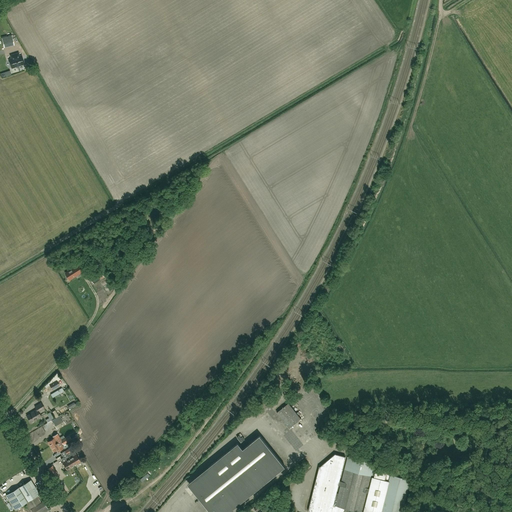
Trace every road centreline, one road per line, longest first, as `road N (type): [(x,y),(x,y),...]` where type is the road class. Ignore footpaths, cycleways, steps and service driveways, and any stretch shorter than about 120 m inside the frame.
road 1 (unknown): [(429,0),(396,135),(335,266),(259,375),(142,511)]
road 2 (unknown): [(229,511),(290,454),(284,439),(255,422),(216,449),(175,496),(172,511)]
road 3 (tertiary): [(66,511),(0,406)]
